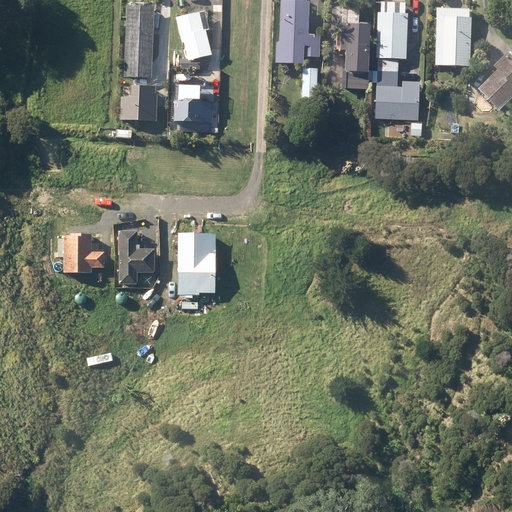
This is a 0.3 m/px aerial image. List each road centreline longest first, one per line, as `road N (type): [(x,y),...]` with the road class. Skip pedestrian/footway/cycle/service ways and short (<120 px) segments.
road 1 (track): [(268,0),(260,155),(255,184),(243,198),(226,208),(35,197)]
road 2 (track): [(255,184),(288,211),(477,218),(511,241)]
